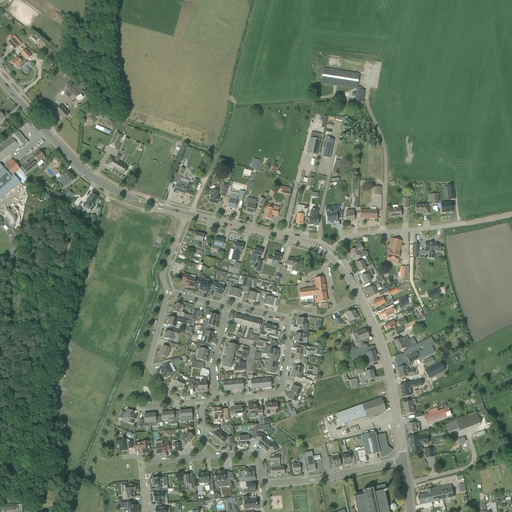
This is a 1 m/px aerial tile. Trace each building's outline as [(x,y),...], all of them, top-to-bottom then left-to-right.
[(11,35),(7,39),(8,40),(7,41),(15,50),(20,46),(20,45),(13,37),(12,37),(11,35)] [(13,61),(12,62),(17,68),(18,67),(20,69),(27,63),(25,61),(26,60),(32,56),(31,55),(26,50),(25,51),(21,54),(18,57),(15,59),(13,61)] [(355,101),(363,102),(364,99),(364,97),(365,90),(362,90),(362,87),(358,87),(360,74),(323,68),(321,83),(357,89),(355,101)] [(71,96),(74,99),(83,91),(76,84),(74,86),(70,82),(63,88),(67,92),(65,94),(69,98),(71,96)] [(56,111),(63,119),(69,114),(61,106),(56,111)] [(113,140),(110,144),(117,148),(120,143),(119,143),(121,139),(122,139),(124,135),(122,133),(121,135),(119,133),(119,132),(117,130),(112,139),(113,140)] [(0,162),(1,162),(20,147),(26,143),(17,132),(11,136),(11,137),(0,145),(0,162)] [(307,153),(317,155),(321,136),(311,134),(307,153)] [(326,138),(322,157),(330,158),(334,140),(326,138)] [(188,157),(185,155),(189,147),(185,146),(180,157),(187,160),(188,157)] [(175,150),(173,154),(178,157),(182,149),(177,147),(175,150)] [(20,169),(25,175),(39,162),(42,160),(41,159),(44,156),(40,151),(31,158),(30,157),(25,162),(26,163),(20,168),(20,169)] [(128,168),(110,157),(105,164),(113,169),(113,168),(124,175),(128,168)] [(0,199),(20,182),(13,175),(20,169),(20,168),(13,161),(12,159),(0,169),(0,199)] [(179,167),(173,182),(177,183),(181,174),(182,174),(185,169),(179,167)] [(62,175),(57,179),(62,184),(65,186),(68,184),(69,185),(71,182),(75,179),(69,171),(64,176),(63,176),(62,175)] [(175,191),(186,194),(188,184),(179,182),(178,185),(177,185),(175,191)] [(220,196),(224,197),(229,186),(224,184),(220,196)] [(446,186),(448,200),(455,199),(453,185),(446,186)] [(278,192),(289,195),(291,189),(280,186),(278,192)] [(313,203),(321,205),(322,200),(321,199),(323,189),(316,187),(313,203)] [(209,202),(217,204),(218,197),(217,197),(218,191),(211,189),(210,195),(211,196),(209,202)] [(44,198),(53,204),(61,196),(56,190),(52,194),(48,192),(44,198)] [(69,191),(62,197),(66,202),(69,199),(68,198),(72,194),(69,191)] [(229,200),(227,207),(235,209),(237,202),(238,198),(243,200),(245,192),(239,191),(238,197),(231,195),(229,200)] [(84,206),(90,210),(94,205),(93,205),(98,198),(97,197),(92,194),(84,206)] [(247,197),(245,205),(247,205),(247,207),(246,212),(254,214),(255,209),(255,208),(255,207),(257,200),(247,197)] [(451,202),(441,203),(442,213),(446,212),(446,213),(449,213),(449,212),(452,212),(451,202)] [(424,213),(424,214),(429,214),(428,204),(415,206),(415,208),(416,213),(424,213)] [(265,213),(264,218),(271,220),(272,214),(277,216),(278,213),(279,208),(267,205),(267,207),(266,207),(266,210),(265,210),(264,212),(265,213)] [(296,219),(296,224),(302,224),(303,218),(303,217),(306,217),(307,212),(309,207),(298,205),(296,214),(297,214),(297,217),(296,219)] [(326,212),(327,224),(327,223),(330,223),(330,224),(331,224),(331,223),(333,223),(337,222),(337,223),(337,218),(336,213),(340,212),(339,206),(333,206),(333,212),(326,212)] [(0,215),(11,227),(15,224),(16,218),(8,208),(0,215)] [(388,209),(389,217),(401,216),(400,208),(388,209)] [(309,217),(308,217),(309,225),(318,225),(318,217),(317,217),(318,211),(311,209),(309,217)] [(345,217),(346,222),(355,221),(354,216),(354,210),(346,211),(347,217),(345,217)] [(360,218),(376,219),(376,210),(360,210),(360,218)] [(195,252),(201,254),(203,247),(204,247),(205,243),(202,242),(204,235),(196,233),(194,240),(198,241),(195,252)] [(211,248),(217,250),(218,246),(222,247),(224,240),(216,238),(214,245),(212,244),(211,248)] [(401,241),(392,239),(386,263),(396,265),(401,241)] [(356,248),(350,251),(354,258),(358,256),(360,255),(358,252),(363,250),(362,247),(359,243),(362,241),(361,240),(357,241),(358,243),(354,245),(356,248)] [(425,242),(425,251),(429,251),(429,258),(434,258),(434,252),(441,252),(441,245),(437,245),(437,243),(425,242)] [(233,254),(231,261),(237,262),(239,256),(240,252),(241,252),(243,245),(235,243),(233,250),(234,250),(233,254)] [(250,262),(254,263),(256,256),(261,257),(262,250),(255,248),(253,255),(252,254),(250,262)] [(267,262),(272,263),(273,260),(280,262),(282,255),(274,253),(273,258),(268,257),(267,262)] [(291,274),(296,275),(297,272),(298,272),(300,262),(297,261),(298,259),(295,258),(294,259),(288,258),(287,264),(293,266),(291,271),(292,271),(291,274)] [(356,264),(360,271),(366,268),(364,265),(369,262),(367,259),(362,261),(356,264)] [(227,272),(238,275),(241,264),(235,262),(233,267),(229,266),(227,272)] [(361,277),(365,284),(371,281),(369,277),(374,275),(371,269),(368,270),(366,271),(368,274),(361,277)] [(187,286),(193,288),(195,280),(189,278),(190,275),(184,274),(182,282),(186,283),(185,287),(186,287),(187,286)] [(202,292),(207,293),(209,284),(210,280),(204,279),(205,276),(199,274),(196,286),(200,287),(199,290),(202,291),(202,292)] [(315,299),(315,303),(327,301),(324,277),(314,278),(316,288),(299,290),(300,297),(317,295),(317,298),(315,299)] [(229,280),(227,288),(230,289),(228,296),(234,297),(236,289),(237,286),(238,282),(229,280)] [(374,286),(367,289),(371,297),(375,295),(377,294),(375,290),(381,287),(379,283),(378,281),(377,281),(373,283),(374,286)] [(214,294),(217,295),(217,293),(222,295),(224,287),(224,286),(225,284),(219,282),(219,283),(213,282),(211,289),(215,291),(214,294)] [(236,289),(234,297),(239,299),(242,291),(242,287),(237,286),(236,289)] [(246,299),(251,301),(254,293),(254,290),(249,289),(246,299)] [(251,301),(257,302),(259,295),(262,296),(263,292),(255,289),(254,293),(251,301)] [(263,304),(269,306),(271,297),(272,293),(272,294),(263,292),(262,296),(265,297),(263,304)] [(271,297),(269,306),(274,307),(276,300),(279,301),(281,296),(281,294),(276,293),(275,294),(274,298),(271,297)] [(373,302),(376,307),(385,303),(386,306),(394,303),(392,298),(388,300),(387,297),(383,299),(383,298),(373,302)] [(407,297),(399,300),(401,305),(409,301),(407,297)] [(174,304),(172,311),(177,313),(176,316),(179,316),(183,317),(184,313),(182,312),(179,312),(180,308),(182,308),(182,306),(183,305),(177,303),(176,305),(174,304)] [(379,314),(381,319),(390,314),(388,309),(379,314)] [(351,310),(345,313),(348,318),(349,317),(351,321),(349,321),(348,322),(350,325),(355,323),(353,320),(359,317),(357,313),(356,314),(355,310),(352,311),(351,310)] [(208,312),(207,315),(210,316),(209,319),(217,321),(218,315),(211,314),(211,313),(208,312)] [(234,321),(234,323),(240,325),(242,316),(236,314),(234,321)] [(175,327),(179,328),(180,323),(186,324),(190,325),(191,320),(187,319),(188,319),(183,317),(179,316),(178,320),(177,320),(177,319),(169,317),(167,324),(175,327)] [(242,316),(240,325),(246,326),(249,318),(242,316)] [(333,320),(336,327),(342,324),(339,317),(333,320)] [(205,318),(203,327),(210,329),(211,326),(215,327),(217,321),(209,319),(205,318)] [(249,318),(246,326),(253,328),(255,319),(249,318)] [(298,318),(297,324),(298,324),(298,325),(300,326),(300,329),(305,330),(307,330),(308,325),(308,323),(306,323),(305,323),(306,319),(298,318)] [(404,318),(397,321),(397,322),(398,324),(400,327),(407,324),(404,318)] [(255,319),(253,328),(259,330),(262,321),(255,319)] [(388,323),(384,325),(386,330),(391,328),(396,326),(394,323),(394,322),(393,321),(388,323)] [(262,326),(260,334),(264,336),(266,335),(267,332),(269,333),(271,325),(267,324),(266,324),(265,327),(262,326)] [(271,325),(269,333),(272,334),(271,336),(276,337),(277,333),(275,332),(277,327),(275,327),(276,326),(271,325)] [(201,326),(200,330),(200,331),(203,331),(202,336),(212,339),(213,333),(210,332),(210,329),(203,327),(201,326)] [(395,330),(397,335),(404,331),(402,327),(395,330)] [(168,342),(171,343),(174,335),(178,336),(179,331),(171,328),(170,332),(165,330),(163,338),(168,339),(168,342)] [(352,334),(359,349),(367,348),(366,344),(364,344),(363,342),(365,341),(364,340),(369,338),(365,330),(363,330),(363,329),(352,334)] [(293,341),(302,343),(303,337),(307,338),(308,332),(300,330),(300,334),(296,333),(296,336),(294,336),(293,341)] [(197,340),(196,344),(197,344),(205,346),(203,345),(204,343),(210,344),(212,339),(202,336),(200,341),(197,340)] [(394,342),(398,351),(405,347),(406,350),(412,347),(406,336),(401,339),(401,338),(394,342)] [(401,354),(396,355),(398,367),(397,368),(399,377),(404,377),(414,375),(417,374),(417,370),(414,370),(413,369),(407,370),(407,367),(410,366),(409,363),(419,358),(420,360),(421,359),(430,354),(434,353),(432,349),(427,339),(412,347),(406,350),(403,352),(404,353),(404,354),(401,354)] [(159,355),(167,358),(168,354),(169,354),(171,348),(174,349),(175,344),(171,343),(168,342),(167,346),(168,346),(167,347),(163,346),(161,351),(160,351),(159,355)] [(225,349),(237,352),(238,350),(239,350),(240,346),(229,343),(228,347),(226,346),(225,349)] [(197,344),(196,348),(198,350),(199,350),(198,353),(207,356),(209,350),(204,349),(205,346),(197,344)] [(295,354),(307,356),(308,351),(307,350),(306,350),(306,347),(299,345),(299,348),(296,348),(295,354)] [(267,347),(266,354),(267,354),(279,357),(279,354),(278,354),(278,350),(272,349),(272,348),(267,347)] [(362,361),(363,366),(370,364),(378,362),(374,350),(373,351),(372,347),(367,348),(359,349),(347,350),(348,358),(357,357),(363,356),(364,361),(362,361)] [(226,355),(233,357),(234,353),(236,354),(237,352),(225,349),(225,351),(226,351),(226,355)] [(195,353),(192,361),(194,362),(197,363),(201,364),(201,363),(200,363),(201,360),(206,362),(207,356),(198,353),(195,353)] [(303,364),(306,365),(307,359),(306,359),(307,356),(295,354),(294,360),(300,361),(300,364),(303,364)] [(222,360),(234,363),(234,361),(232,360),(233,357),(226,355),(225,358),(223,358),(222,360)] [(431,357),(423,362),(426,368),(434,364),(434,362),(435,362),(433,357),(432,358),(431,357)] [(222,367),(230,369),(231,365),(233,366),(234,363),(222,360),(222,363),(223,363),(222,367)] [(265,364),(265,366),(267,366),(269,367),(273,368),(275,368),(277,368),(277,366),(276,366),(276,365),(276,362),(268,361),(266,360),(266,361),(265,364)] [(165,377),(165,378),(169,376),(168,375),(173,372),(168,363),(159,368),(161,372),(160,372),(162,374),(164,377),(165,377)] [(440,363),(425,371),(429,379),(444,371),(440,363)] [(293,366),(292,371),(302,373),(303,368),(306,369),(306,365),(303,364),(302,367),(293,366)] [(361,377),(360,378),(361,385),(366,384),(365,381),(374,379),(372,370),(367,371),(365,372),(366,376),(361,377)] [(178,372),(172,380),(177,382),(175,387),(177,388),(178,387),(179,387),(179,389),(181,389),(182,389),(186,382),(183,380),(183,379),(182,378),(183,375),(178,372)] [(199,381),(200,392),(204,392),(204,391),(207,391),(206,378),(202,378),(203,381),(199,381)] [(264,379),(265,388),(271,387),(271,384),(273,384),(273,381),(271,381),(270,378),(264,379)] [(349,380),(351,387),(358,386),(357,378),(349,380)] [(437,382),(439,388),(451,384),(449,378),(437,382)] [(196,392),(196,393),(200,392),(199,381),(195,382),(194,379),(189,379),(188,388),(189,388),(189,387),(192,387),(193,392),(196,392)] [(400,384),(402,397),(411,395),(410,388),(423,385),(422,380),(400,384)] [(290,392),(298,395),(300,391),(303,393),(307,384),(310,384),(301,382),(297,382),(296,387),(294,386),(293,387),(292,386),(290,392)] [(290,392),(287,397),(288,398),(288,399),(292,401),(292,403),(296,405),(298,406),(299,402),(302,397),(298,395),(290,392)] [(336,414),(340,425),(366,416),(367,418),(386,411),(381,398),(336,414)] [(405,407),(406,414),(415,413),(414,406),(415,406),(416,404),(415,399),(409,400),(409,402),(403,403),(404,407),(405,407)] [(286,404),(291,417),(296,415),(295,410),(293,411),(290,402),(286,404)] [(265,403),(266,414),(278,413),(277,403),(270,404),(270,403),(265,403)] [(253,405),(248,406),(248,411),(249,414),(249,418),(256,417),(256,416),(263,415),(262,411),(262,406),(257,407),(257,404),(255,404),(255,405),(253,405)] [(230,409),(231,417),(237,416),(237,414),(243,413),(242,405),(234,406),(234,408),(230,409)] [(224,418),(225,421),(228,421),(227,409),(223,409),(224,410),(221,410),(221,407),(213,408),(214,412),(213,412),(212,413),(212,415),(213,416),(214,416),(214,419),(222,419),(222,418),(224,418)] [(128,422),(133,424),(137,415),(133,414),(134,412),(127,409),(125,413),(122,411),(119,418),(122,419),(123,417),(129,420),(128,422)] [(445,409),(424,416),(427,423),(447,417),(445,409)] [(180,415),(177,415),(177,420),(177,421),(180,421),(180,419),(186,419),(185,410),(182,410),(182,411),(179,411),(180,415)] [(170,411),(167,411),(167,412),(168,421),(169,424),(172,424),(172,422),(175,421),(177,421),(177,420),(177,415),(176,412),(174,412),(174,411),(171,412),(170,412),(170,411)] [(162,416),(159,417),(159,424),(162,423),(162,421),(168,421),(167,412),(161,413),(162,416)] [(137,423),(136,426),(142,428),(143,426),(147,426),(150,426),(151,426),(150,423),(149,414),(149,413),(146,413),(146,414),(144,414),(144,418),(144,420),(142,420),(139,419),(137,423)] [(153,413),(149,413),(149,414),(150,423),(156,422),(156,424),(159,424),(159,423),(159,417),(156,418),(155,413),(153,413)] [(446,430),(447,433),(459,429),(460,431),(465,430),(481,423),(477,414),(469,417),(444,425),(445,429),(445,430),(446,430)] [(413,424),(408,424),(409,433),(414,432),(417,432),(416,424),(416,423),(413,424)] [(236,439),(237,440),(237,441),(238,441),(238,446),(248,445),(247,441),(250,441),(249,439),(251,439),(255,440),(257,430),(258,425),(252,425),(253,429),(252,431),(251,435),(247,436),(239,437),(239,438),(238,438),(237,438),(236,439)] [(214,444),(221,436),(216,432),(216,431),(219,430),(219,426),(211,427),(211,431),(212,431),(212,433),(214,434),(210,439),(212,441),(213,442),(214,444)] [(184,433),(179,439),(185,444),(187,441),(189,443),(194,437),(192,436),(193,435),(193,433),(192,432),(191,432),(190,432),(189,433),(187,432),(185,434),(184,433)] [(257,445),(262,449),(270,439),(268,436),(267,438),(262,434),(257,433),(255,441),(259,442),(257,445)] [(355,457),(356,456),(358,462),(359,461),(359,463),(362,462),(363,462),(368,461),(366,455),(379,453),(381,458),(384,457),(386,456),(388,455),(389,454),(390,453),(391,452),(392,450),(388,446),(385,433),(376,435),(375,433),(361,436),(363,448),(360,449),(359,448),(355,449),(355,452),(354,452),(355,457)] [(221,436),(214,444),(215,445),(216,445),(217,445),(218,446),(220,448),(224,442),(226,444),(228,444),(228,445),(233,444),(232,437),(227,437),(228,440),(226,440),(221,436)] [(413,452),(414,456),(418,455),(417,452),(423,451),(422,445),(425,445),(425,444),(429,443),(428,437),(418,438),(418,436),(410,437),(412,452),(413,452)] [(119,444),(117,447),(119,448),(120,451),(127,451),(127,448),(128,448),(129,448),(133,448),(132,442),(122,437),(121,441),(119,441),(119,444)] [(452,441),(454,447),(466,443),(464,437),(452,441)] [(174,447),(173,448),(173,450),(174,451),(174,452),(182,451),(181,448),(183,447),(184,448),(186,445),(185,444),(179,439),(178,440),(179,443),(173,444),(174,447)] [(270,451),(271,453),(278,450),(276,445),(272,442),(273,441),(270,439),(262,449),(267,452),(269,450),(270,451)] [(140,442),(134,443),(135,450),(141,449),(141,454),(146,454),(147,454),(148,455),(149,454),(150,453),(149,443),(145,444),(145,442),(140,442)] [(162,445),(156,445),(157,454),(166,453),(165,451),(169,450),(169,445),(168,442),(162,443),(162,445)] [(426,450),(427,458),(434,457),(433,449),(426,450)] [(297,464),(292,464),(293,474),(297,474),(301,473),(300,468),(302,468),(301,463),(304,462),(306,473),(316,471),(312,451),(302,453),(304,460),(301,460),(296,461),(297,464)] [(347,454),(342,455),(344,465),(350,464),(350,460),(351,460),(351,461),(350,456),(352,455),(351,452),(349,453),(347,454)] [(279,456),(270,457),(270,461),(271,461),(272,467),(271,467),(272,476),(284,475),(284,466),(280,467),(279,460),(279,456)] [(331,456),(328,457),(329,460),(332,460),(333,465),(333,464),(334,464),(335,467),(341,466),(339,456),(332,458),(331,456)] [(240,478),(239,479),(240,482),(251,481),(251,478),(254,477),(253,469),(245,470),(243,471),(242,472),(242,478),(240,478)] [(218,472),(214,473),(215,478),(215,482),(222,481),(222,486),(230,485),(229,483),(229,477),(225,477),(224,472),(221,472),(221,471),(218,471),(218,472)] [(201,474),(197,474),(198,483),(199,483),(204,483),(208,482),(209,491),(209,492),(213,491),(212,479),(209,479),(208,473),(205,474),(204,473),(203,473),(204,474),(202,474),(202,473),(201,474)] [(190,475),(184,476),(184,485),(188,485),(188,489),(194,488),(193,477),(190,478),(190,475)] [(154,478),(152,479),(152,487),(155,486),(156,490),(168,489),(167,485),(163,485),(162,478),(157,478),(156,477),(154,478)] [(251,481),(240,482),(240,488),(243,488),(243,490),(246,489),(247,493),(255,492),(255,491),(256,491),(256,489),(255,489),(255,485),(252,485),(251,481)] [(127,492),(127,498),(130,498),(135,497),(135,492),(136,491),(135,484),(132,485),(132,484),(128,484),(128,485),(125,485),(126,492),(127,492)] [(363,495),(354,497),(356,511),(379,511),(388,510),(388,509),(390,509),(392,510),(395,510),(396,507),(395,505),(393,504),(391,504),(390,506),(390,507),(387,507),(384,492),(386,491),(385,484),(372,487),(372,488),(371,488),(371,489),(363,491),(363,495)] [(440,487),(442,500),(454,497),(451,485),(440,487)] [(418,496),(420,504),(442,500),(440,487),(427,490),(428,494),(418,496)] [(163,493),(153,494),(154,502),(157,501),(157,505),(168,504),(167,498),(163,499),(163,493)] [(251,496),(243,497),(245,509),(257,507),(257,506),(257,504),(257,503),(256,500),(252,501),(251,500),(251,496)] [(126,508),(126,511),(138,511),(139,511),(138,511),(138,510),(139,510),(139,509),(138,509),(137,505),(131,506),(130,502),(133,502),(120,503),(121,508),(126,508)]
